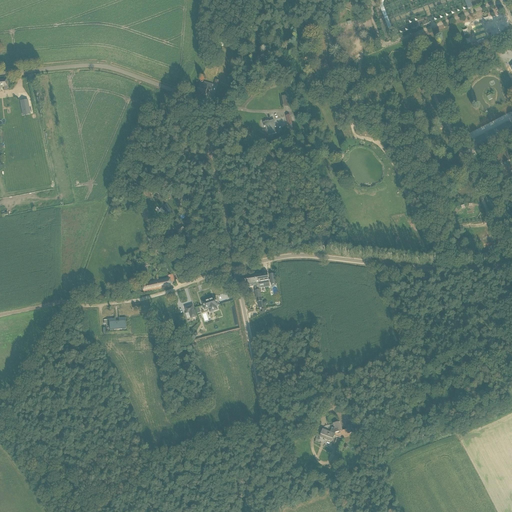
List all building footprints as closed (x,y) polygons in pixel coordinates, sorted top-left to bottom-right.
[(382,2),(387,0),(378,0),(377,0),(390,35),(393,33),(383,6),(384,6),(383,4),(382,2)] [(465,0),(469,9),(474,7),(471,0),(465,0)] [(212,86),(213,84),(204,82),(203,86),(199,85),(197,92),(205,94),(207,89),(208,85),(212,86)] [(27,100),(20,101),(22,111),(29,110),(27,100)] [(289,130),(294,129),(290,115),(285,116),(289,130)] [(275,128),(276,127),(274,120),(269,121),(263,122),(264,127),(265,127),(267,134),(268,134),(268,136),(276,133),(275,128)] [(511,131),(511,126),(510,121),(474,140),(479,149),(511,131)] [(504,153),(489,160),(492,165),(507,158),(504,153)] [(492,211),(497,209),(491,197),(487,199),(492,211)] [(168,217),(174,212),(167,204),(162,208),(168,217)] [(182,225),(179,221),(178,219),(174,221),(176,224),(175,225),(177,228),(176,229),(180,235),(183,232),(185,235),(188,239),(191,237),(186,229),(185,230),(181,225),(182,225)] [(267,273),(258,275),(260,285),(264,284),(265,288),(270,287),(269,283),(267,273)] [(171,282),(175,281),(173,275),(168,276),(168,278),(156,280),(156,278),(153,279),(154,281),(142,284),(144,292),(172,286),(171,282)] [(256,286),(260,285),(258,275),(246,277),(247,284),(256,283),(256,286)] [(262,301),(261,296),(260,290),(255,291),(257,302),(258,302),(259,307),(263,306),(262,301)] [(208,300),(203,302),(204,308),(205,310),(209,309),(210,312),(213,311),(217,310),(216,306),(218,305),(215,298),(213,299),(212,298),(208,300)] [(191,306),(185,308),(187,313),(185,314),(187,319),(191,317),(191,318),(196,317),(194,310),(193,310),(191,306)] [(125,322),(109,323),(110,330),(126,329),(125,322)] [(428,407),(438,403),(436,398),(426,402),(428,407)] [(460,404),(460,403),(458,398),(453,400),(454,403),(452,403),(457,417),(462,415),(458,404),(460,404)] [(335,433),(342,431),(340,422),(333,424),(335,429),(332,428),(330,432),(323,429),(320,437),(332,442),(335,433)]
